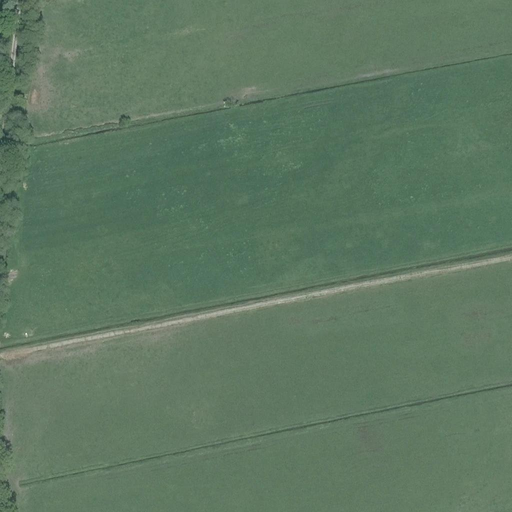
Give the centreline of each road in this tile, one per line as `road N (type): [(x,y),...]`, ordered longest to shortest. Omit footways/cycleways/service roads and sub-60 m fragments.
road 1 (track): [(0,356),(511,257)]
road 2 (unclassified): [(0,156),(16,0)]
